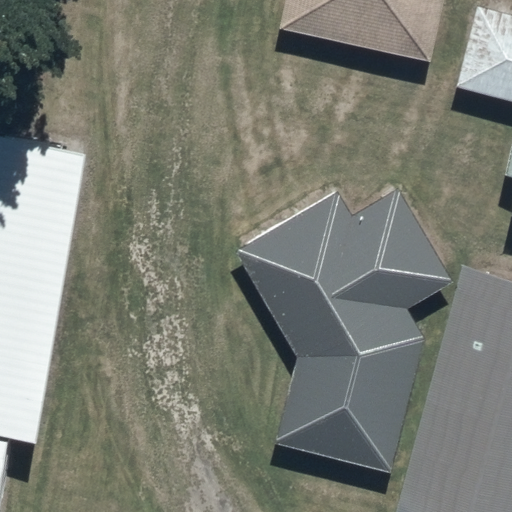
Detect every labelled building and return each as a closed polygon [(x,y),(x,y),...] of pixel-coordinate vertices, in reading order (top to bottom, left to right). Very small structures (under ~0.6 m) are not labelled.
[(458,107),(511,118),(511,0),(468,0),(479,17),(458,107)] [(120,341),(62,330),(93,160),(0,143),(0,438),(41,446),(51,390),(109,400),(120,341)] [(276,433),(388,464),(423,330),(407,304),(453,276),(397,182),(351,210),(338,188),(233,246),(295,352),(276,433)] [(511,278),(476,270),(452,372),(511,386),(511,278)] [(51,467),(0,459),(0,511),(134,511),(144,459),(55,444),(51,467)]
